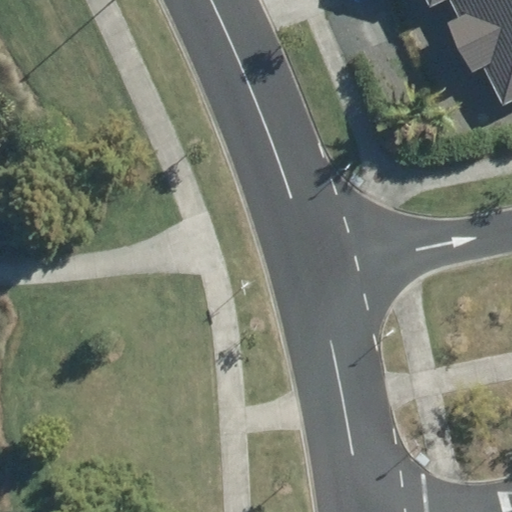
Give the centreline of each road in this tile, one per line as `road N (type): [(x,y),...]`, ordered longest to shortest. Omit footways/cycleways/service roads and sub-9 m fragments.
road 1 (tertiary): [(217,0),(315,267)]
road 2 (tertiary): [(315,267),(352,403),(367,511)]
road 3 (tertiary): [(315,267),(511,228)]
